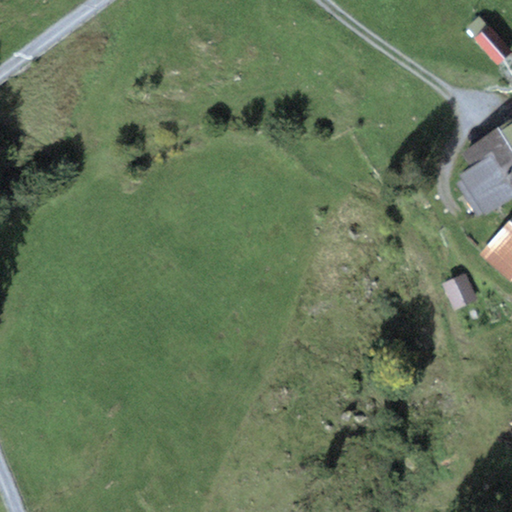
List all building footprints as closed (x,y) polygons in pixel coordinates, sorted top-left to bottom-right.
[(480,18),(468,28),(497,62),(509,51),(480,18)] [(511,127),(501,135),(511,151),(511,127)] [(511,151),(501,135),(480,148),(477,144),(466,152),(478,171),(462,180),(482,212),(511,194),(511,151)] [(511,225),(494,245),(511,260),(511,225)] [(511,279),(511,278),(511,260),(494,245),(484,256),(511,279)] [(447,285),(455,304),(474,296),(466,277),(447,285)]
